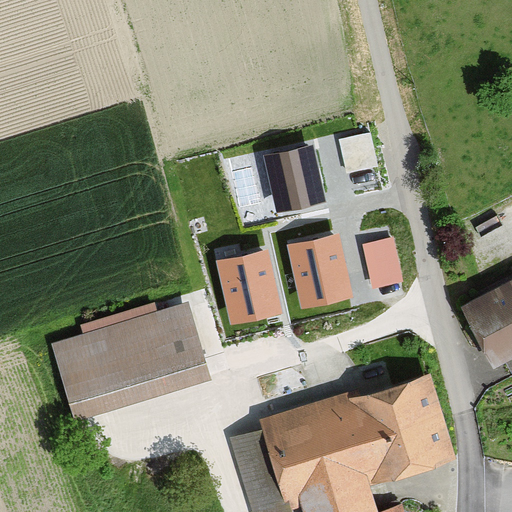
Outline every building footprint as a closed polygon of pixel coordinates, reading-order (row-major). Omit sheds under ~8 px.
[(347,168),(379,161),(372,126),(340,132),(347,168)] [(325,202),(312,146),(265,157),(277,212),(325,202)] [(350,298),(335,234),(288,245),(303,308),(350,298)] [(393,238),(364,244),(373,287),(402,281),(393,238)] [(280,312),(266,250),(217,261),(230,323),(280,312)] [(494,371),(511,361),(511,282),(461,309),(494,371)] [(212,379),(190,305),(53,344),(74,418),(212,379)] [(455,455),(426,368),(262,421),(264,428),(229,439),(253,511),(286,511),(301,507),(302,511),(401,511),(399,505),(378,511),(368,483),(455,455)]
